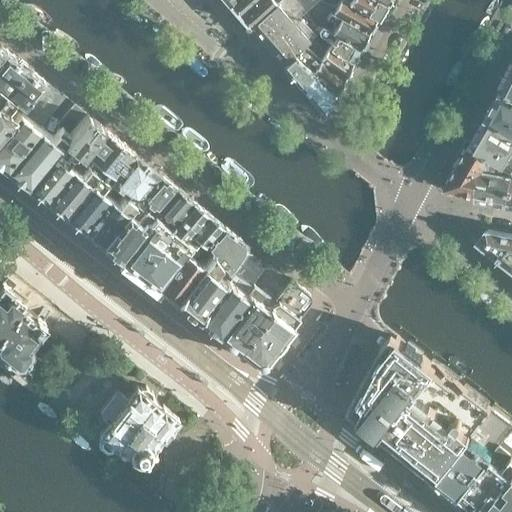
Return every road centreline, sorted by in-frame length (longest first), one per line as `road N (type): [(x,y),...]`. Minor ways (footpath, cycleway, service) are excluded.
road 1 (residential): [(353,305),(0,24)]
road 2 (unclassified): [(0,232),(202,394),(264,456)]
road 3 (residential): [(150,0),(325,134)]
road 4 (residential): [(412,203),(511,35)]
road 5 (residential): [(407,0),(325,134)]
road 6 (unclassified): [(441,511),(324,414)]
road 7 (residential): [(511,285),(412,203)]
